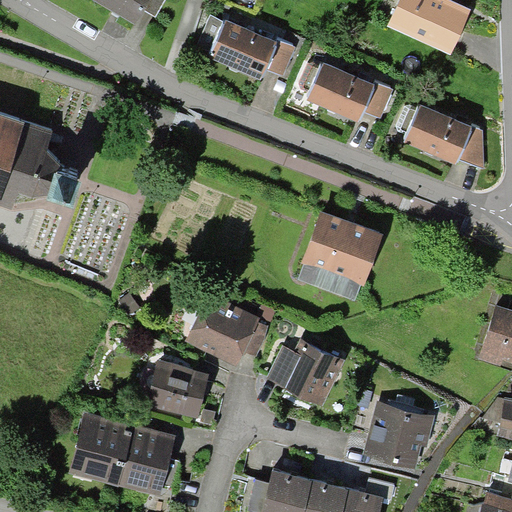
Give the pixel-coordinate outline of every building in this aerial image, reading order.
[(146,0),(88,0),(131,25),(141,9),(146,0)] [(146,0),(141,9),(156,18),(166,0),(146,0)] [(476,7),(459,0),(394,0),(385,24),(458,53),(476,7)] [(294,44),(227,18),(212,57),(278,83),(294,44)] [(390,88),(322,61),(307,99),(375,126),(390,88)] [(487,126),(418,99),(403,137),(472,164),(487,126)] [(47,119),(0,104),(0,199),(13,204),(19,186),(32,190),(50,185),(71,190),(79,165),(59,158),(54,147),(40,142),(47,119)] [(381,228),(319,206),(298,261),(360,284),(381,228)] [(129,288),(118,298),(131,313),(142,304),(129,288)] [(228,307),(201,295),(182,337),(235,360),(242,345),(256,351),(270,321),(256,314),(259,308),(232,296),(228,307)] [(511,303),(497,299),(481,354),(511,363),(511,303)] [(356,357),(301,325),(269,378),(323,411),(356,357)] [(207,370),(155,358),(145,400),(197,412),(207,370)] [(437,409),(377,396),(365,454),(425,467),(437,409)] [(511,398),(506,398),(500,434),(511,435),(511,398)] [(175,428),(87,408),(72,472),(160,492),(162,486),(172,488),(180,456),(169,453),(175,428)] [(373,511),(379,491),(277,466),(265,511),(373,511)] [(511,511),(511,483),(509,494),(492,490),(486,511),(511,511)]
